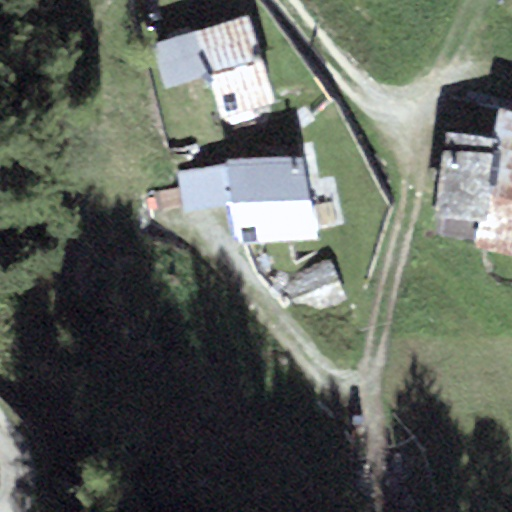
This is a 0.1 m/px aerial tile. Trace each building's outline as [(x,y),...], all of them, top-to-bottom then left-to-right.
[(248,17),(153,45),(167,90),(263,59),(248,17)] [(223,121),(278,104),(266,67),(212,84),(223,121)] [(511,256),(511,112),(501,109),(494,137),(448,133),(438,217),(483,221),(478,247),(511,256)] [(302,159),(228,162),(229,165),(235,204),(239,230),(315,220),(302,159)] [(186,211),(235,204),(229,165),(180,172),(182,188),(186,207),(186,211)] [(160,212),(186,207),(182,188),(156,192),(160,212)] [(332,257),(288,276),(304,315),(349,297),(332,257)]
